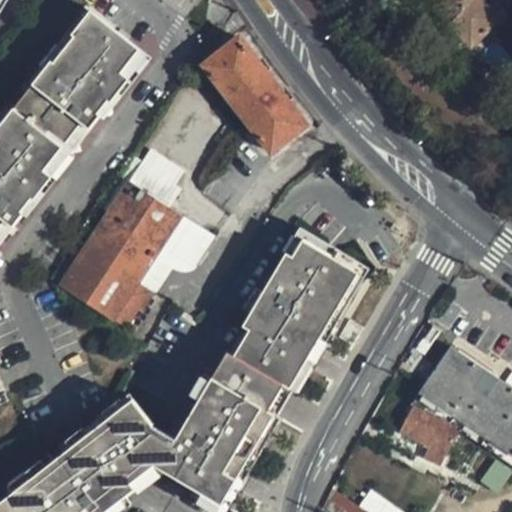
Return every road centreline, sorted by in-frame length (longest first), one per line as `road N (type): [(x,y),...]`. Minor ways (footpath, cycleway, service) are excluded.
road 1 (residential): [(450,229),(340,418),(297,511)]
road 2 (primary): [(245,0),(348,132),(450,229)]
road 3 (primary): [(466,210),(364,106),(281,0)]
